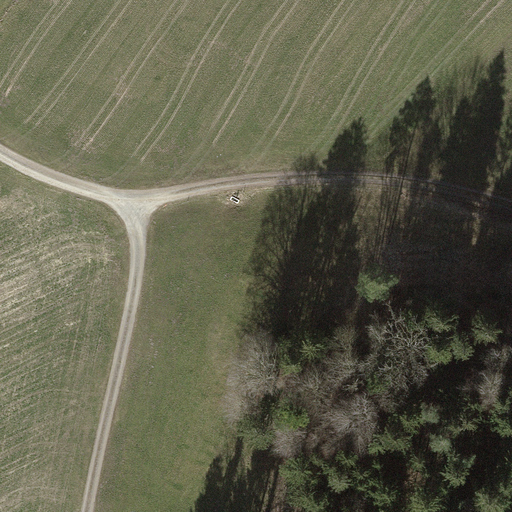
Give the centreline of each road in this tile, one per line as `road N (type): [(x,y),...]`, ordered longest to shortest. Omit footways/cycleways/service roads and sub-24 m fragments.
road 1 (track): [(0,150),(62,185),(137,209),(132,292),(87,511)]
road 2 (track): [(137,209),(187,188),(330,175),(436,187),(511,211)]
